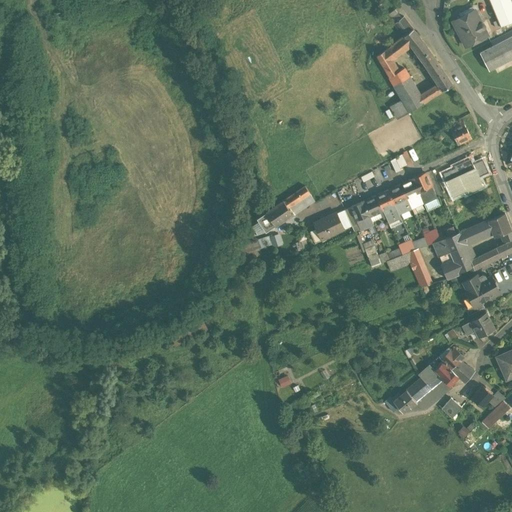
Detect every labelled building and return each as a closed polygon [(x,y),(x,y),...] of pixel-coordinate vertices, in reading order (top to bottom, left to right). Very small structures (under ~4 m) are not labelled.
[(511,2),(511,0),(489,0),(500,26),(511,21),(511,2)] [(474,11),(453,22),(466,46),(487,36),(483,29),(484,28),(485,27),(485,25),(485,24),(484,23),(483,22),(481,22),(480,23),(474,11)] [(412,28),(403,16),(392,23),(402,35),(412,28)] [(402,35),(393,42),(399,52),(411,44),(411,43),(420,37),(412,28),(402,35)] [(511,36),(480,53),(489,71),(511,58),(511,36)] [(420,37),(411,43),(411,44),(421,57),(434,76),(443,70),(430,51),(420,37)] [(393,42),(384,49),(390,58),(399,52),(393,42)] [(390,58),(384,49),(377,54),(382,65),(390,58)] [(420,94),(404,67),(398,71),(390,58),(382,65),(409,110),(423,101),(420,94)] [(443,70),(434,76),(438,83),(430,88),(435,95),(452,84),(443,70)] [(430,88),(420,94),(423,101),(435,95),(430,88)] [(463,124),(451,130),(457,143),(470,137),(463,124)] [(433,135),(436,141),(443,137),(439,131),(433,135)] [(403,154),(391,159),(395,169),(412,163),(411,159),(406,161),(403,154)] [(473,164),(471,158),(454,166),(455,167),(442,173),(442,174),(453,197),(482,183),(479,177),(473,164)] [(483,159),(473,164),(479,177),(489,172),(483,159)] [(425,172),(412,178),(413,179),(419,193),(420,194),(432,188),(425,172)] [(413,179),(400,185),(407,198),(409,202),(411,202),(411,201),(409,197),(419,193),(413,179)] [(400,185),(388,191),(394,204),(407,198),(400,185)] [(305,186),(283,200),(288,208),(310,193),(305,186)] [(432,188),(420,194),(422,199),(424,204),(436,198),(436,199),(437,198),(437,197),(436,197),(432,188)] [(388,191),(376,196),(384,214),(386,213),(384,208),(394,204),(388,191)] [(419,193),(409,197),(411,201),(411,202),(411,203),(422,199),(420,194),(419,193)] [(376,196),(363,202),(369,215),(379,210),(381,215),(384,214),(376,196)] [(407,198),(394,204),(398,213),(411,207),(410,207),(409,202),(407,198)] [(283,200),(266,212),(275,225),(292,214),(288,208),(283,200)] [(363,201),(350,207),(357,222),(370,216),(369,215),(363,202),(363,201)] [(425,203),(414,207),(416,212),(427,208),(425,203)] [(275,225),(266,212),(256,218),(265,232),(275,225)] [(336,212),(313,223),(321,240),(344,229),(336,212)] [(505,213),(488,220),(495,237),(511,230),(505,213)] [(370,216),(357,222),(360,229),(373,223),(370,216)] [(484,221),(477,225),(477,224),(454,234),(460,247),(465,244),(489,233),(484,221)] [(453,226),(446,229),(449,235),(456,232),(453,226)] [(436,229),(423,234),(425,238),(427,244),(434,242),(440,239),(438,233),(436,229)] [(273,234),(260,239),(262,247),(276,242),(273,234)] [(465,244),(460,247),(454,234),(445,238),(450,251),(459,273),(473,267),(471,260),(468,252),(465,244)] [(425,238),(412,243),(415,249),(418,248),(427,244),(425,238)] [(440,239),(434,242),(439,255),(450,251),(445,238),(444,238),(440,239)] [(483,253),(471,260),(473,267),(474,269),(511,250),(511,239),(489,251),(483,253)] [(411,240),(398,244),(400,248),(402,254),(407,252),(412,250),(415,249),(412,243),(411,240)] [(364,248),(367,256),(376,253),(373,244),(364,248)] [(486,245),(480,248),(483,253),(489,251),(486,245)] [(480,246),(468,252),(471,260),(483,253),(480,248),(480,246)] [(400,248),(387,253),(389,259),(402,254),(400,248)] [(415,249),(412,250),(407,252),(411,263),(421,287),(431,284),(418,248),(415,249)] [(459,273),(450,251),(439,255),(448,279),(460,275),(459,273)] [(389,259),(386,260),(390,270),(411,263),(407,252),(402,254),(389,259)] [(376,253),(367,256),(372,267),(380,263),(378,257),(376,253)] [(387,253),(378,257),(380,263),(386,260),(389,259),(387,253)] [(478,276),(477,274),(463,282),(467,289),(466,289),(474,304),(475,305),(482,301),(483,300),(488,297),(489,298),(499,292),(491,276),(487,278),(480,282),(478,276)] [(474,304),(465,309),(469,315),(484,307),(482,301),(475,305),(474,304)] [(485,312),(470,321),(475,330),(478,336),(494,328),(485,312)] [(470,321),(461,325),(467,335),(469,333),(475,330),(470,321)] [(457,335),(452,329),(447,332),(452,339),(457,335)] [(475,330),(469,333),(473,340),(478,337),(478,336),(475,330)] [(453,350),(449,347),(439,356),(442,360),(443,360),(451,369),(459,360),(463,356),(459,352),(457,352),(454,350),(453,350)] [(511,376),(511,350),(497,357),(507,378),(511,376)] [(439,356),(429,364),(435,370),(439,367),(437,364),(440,362),(442,360),(439,356)] [(451,369),(443,360),(442,360),(440,362),(444,366),(438,373),(441,376),(450,385),(458,376),(451,369)] [(474,371),(459,360),(451,369),(458,376),(466,382),(474,371)] [(435,370),(429,364),(419,374),(422,377),(426,382),(431,387),(436,381),(441,376),(435,370)] [(283,386),(291,382),(288,375),(279,379),(283,386)] [(426,382),(422,377),(415,383),(424,394),(431,388),(430,387),(431,387),(426,382)] [(424,394),(415,383),(407,390),(416,401),(424,394)] [(483,386),(472,398),(482,407),(488,401),(493,395),(483,386)] [(473,393),(468,389),(461,396),(466,401),(473,393)] [(394,400),(399,407),(402,411),(409,405),(410,407),(417,402),(416,401),(407,390),(394,400)] [(505,398),(497,391),(493,395),(501,402),(502,401),(505,398)] [(501,402),(493,395),(488,401),(495,407),(501,402)] [(394,400),(390,396),(384,400),(394,411),(399,407),(394,400)] [(462,407),(451,397),(441,408),(452,418),(462,407)] [(495,407),(481,421),(487,428),(509,407),(502,401),(501,402),(495,407)]
